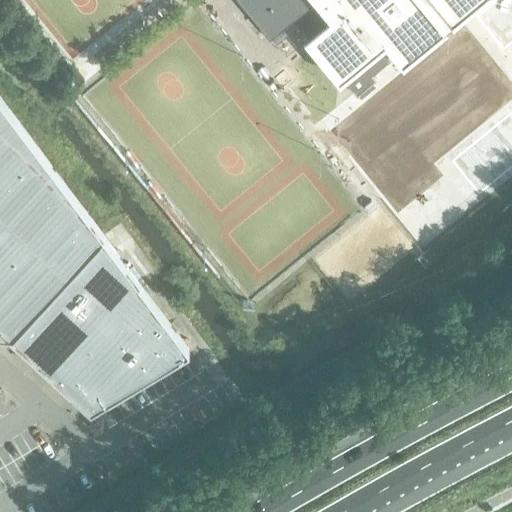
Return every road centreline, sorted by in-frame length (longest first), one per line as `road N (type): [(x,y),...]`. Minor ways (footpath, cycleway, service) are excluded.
road 1 (motorway): [(511,378),(266,511)]
road 2 (motorway): [(345,511),(511,419)]
